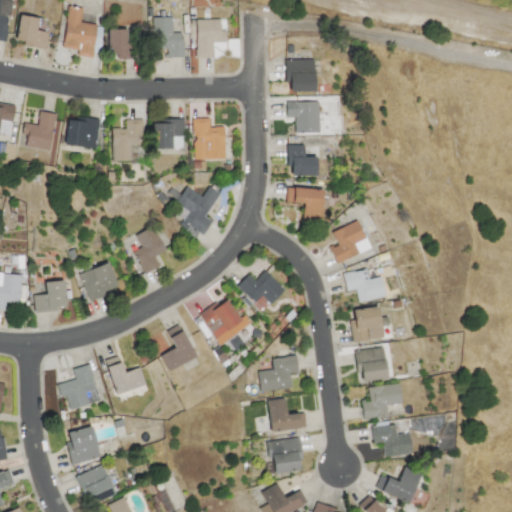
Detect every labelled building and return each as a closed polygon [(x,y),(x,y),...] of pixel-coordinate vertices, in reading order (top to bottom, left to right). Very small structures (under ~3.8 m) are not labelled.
[(0,0),(0,41),(4,42),(9,1),(0,0)] [(60,48),(90,53),(95,25),(79,22),(81,10),(66,8),(60,48)] [(46,32),(35,30),(37,19),(18,16),(13,40),(31,44),(30,48),(43,50),(46,32)] [(171,33),(171,17),(151,18),(152,50),(164,49),(165,58),(182,57),(181,32),(171,33)] [(194,20),(195,58),(212,58),(212,43),(225,42),(224,31),(219,31),(219,19),(194,20)] [(124,54),(124,29),(106,29),(106,55),(124,54)] [(288,92),(314,91),(313,59),(296,60),(295,54),(283,54),(283,75),(287,75),(288,92)] [(284,102),(285,118),(293,117),(293,133),(317,132),(316,102),(284,102)] [(11,106),(0,104),(0,125),(1,122),(8,123),(11,106)] [(46,150),(55,115),(38,111),(35,125),(22,123),(18,144),(46,150)] [(95,149),(98,119),(75,117),(74,120),(65,119),(62,146),(95,149)] [(183,148),(182,118),(159,119),(159,123),(150,124),(151,149),(183,148)] [(110,129),(110,161),(130,161),(130,151),(139,151),(140,120),(124,119),(124,129),(110,129)] [(222,127),(208,127),(208,119),(191,119),(191,169),(203,169),(203,159),(222,159),(222,127)] [(289,175),(314,176),(315,158),(302,158),(302,145),(285,145),(284,158),(289,158),(289,175)] [(210,221),(203,217),(218,194),(207,186),(201,197),(186,187),(169,213),(201,234),(210,221)] [(301,218),(319,219),(320,189),(290,189),(290,203),(301,204),(301,218)] [(335,264),(369,249),(356,220),(330,232),(335,244),(328,247),(335,264)] [(134,236),(140,247),(131,252),(143,274),(158,266),(153,257),(165,250),(152,226),(134,236)] [(119,241),(124,254),(138,248),(134,235),(119,241)] [(85,297),(116,286),(107,262),(77,274),(85,297)] [(341,274),(344,291),(354,290),(356,303),(384,297),(380,277),(367,279),(365,269),(341,274)] [(246,274),(235,287),(253,303),(259,296),(269,304),(283,289),(262,271),(254,281),(246,274)] [(0,302),(19,303),(20,274),(0,273),(0,302)] [(33,312),(65,309),(62,280),(43,282),(44,294),(31,295),(33,312)] [(240,319),(224,298),(198,318),(219,345),(249,322),(244,316),(240,319)] [(350,311),(353,328),(348,329),(350,343),(381,339),(376,307),(350,311)] [(172,348),(158,356),(167,372),(195,356),(177,324),(163,332),(172,348)] [(360,382),(385,378),(380,346),(352,351),(354,366),(357,365),(360,382)] [(144,385),(139,367),(122,373),(117,356),(103,360),(113,394),(144,385)] [(270,359),(271,370),(255,371),(258,391),(289,388),(288,375),(296,374),(294,356),(270,359)] [(67,409),(105,398),(99,377),(91,379),(87,364),(70,369),(72,379),(54,384),(57,397),(64,395),(67,409)] [(359,400),(361,419),(385,416),(384,405),(399,404),(397,384),(366,387),(367,399),(359,400)] [(267,430),(303,428),(302,413),(284,414),(283,399),(265,400),(267,430)] [(407,433),(394,435),(393,424),(369,427),(371,445),(380,444),(382,457),(409,454),(407,433)] [(69,465),(98,458),(90,426),(65,432),(69,450),(66,451),(69,465)] [(272,474),(297,471),(296,462),(299,461),(297,438),(264,442),(265,453),(270,453),(272,474)] [(79,492),(83,490),(89,504),(112,494),(100,465),(73,477),(79,492)] [(406,503),(418,474),(401,468),(395,482),(385,477),(378,492),(406,503)] [(0,471),(0,505),(1,506),(0,504),(0,487),(11,484),(6,469),(0,471)] [(154,511),(166,511),(182,508),(174,477),(153,482),(156,495),(150,496),(154,511)] [(281,498),(275,484),(259,491),(268,511),(287,511),(305,504),(299,490),(281,498)] [(128,511),(122,497),(105,505),(107,511),(128,511)] [(381,511),(371,501),(360,511),(361,511),(381,511)]
